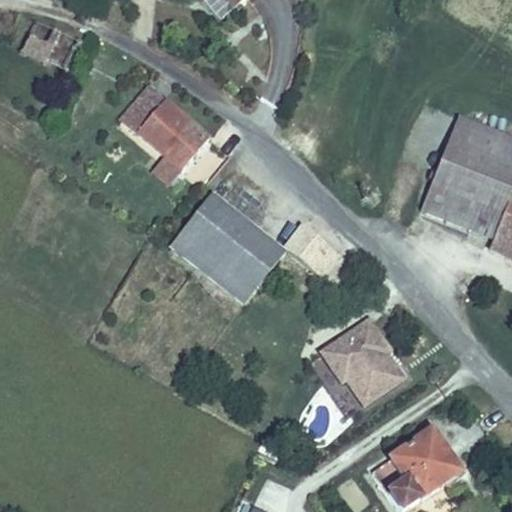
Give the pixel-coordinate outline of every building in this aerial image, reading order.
[(74,60),(85,30),(44,10),(38,24),(34,43),(74,60)] [(191,161),(213,132),(146,83),(126,113),(191,161)] [(511,129),(472,112),(462,135),(511,157),(511,129)] [(511,217),(511,157),(462,135),(431,201),(504,235),(511,217)] [(193,179),(207,187),(223,158),(210,151),(193,179)] [(250,298),(292,241),(263,223),(221,188),(179,240),(250,298)] [(295,243),(332,272),(348,248),(313,217),(295,243)] [(511,245),(511,217),(504,235),(502,241),(511,245)] [(366,319),(317,352),(360,415),(409,381),(366,319)] [(466,469),(439,431),(385,472),(411,508),(466,469)]
